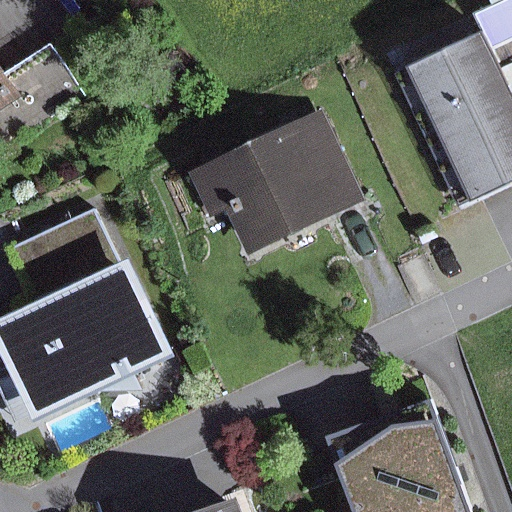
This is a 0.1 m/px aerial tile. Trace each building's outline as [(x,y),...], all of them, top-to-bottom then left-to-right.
[(475,193),(511,177),(511,51),(499,21),(416,57),(475,193)] [(0,25),(0,118),(41,94),(0,25)] [(229,153),(234,163),(208,175),(222,206),(250,194),(274,242),(387,186),(342,97),(229,153)] [(105,210),(29,246),(56,302),(132,266),(105,210)] [(17,321),(64,418),(200,354),(153,256),(132,266),(56,302),(17,321)] [(433,394),(331,439),(339,458),(441,412),(433,394)] [(363,466),(377,511),(487,511),(457,415),(363,466)] [(264,511),(259,495),(203,511),(264,511)]
